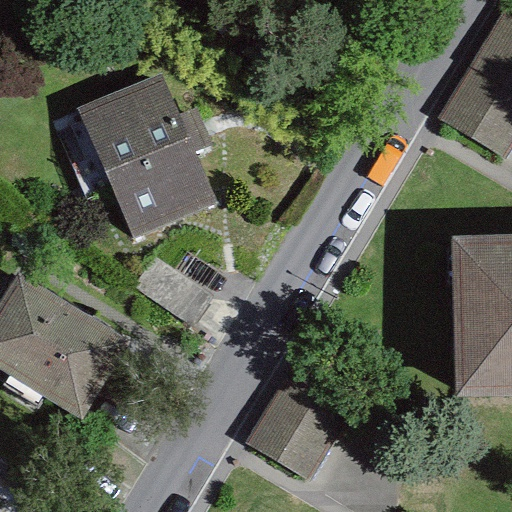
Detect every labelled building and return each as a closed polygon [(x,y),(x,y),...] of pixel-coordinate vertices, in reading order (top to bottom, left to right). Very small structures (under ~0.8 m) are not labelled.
[(511,156),(511,18),(452,122),(511,156)] [(89,123),(139,241),(217,208),(196,160),(212,154),(198,119),(182,126),(166,90),(89,123)] [(511,264),(471,266),(475,413),(511,412),(511,264)] [(221,300),(171,270),(152,301),(201,331),(221,300)] [(128,359),(26,297),(0,338),(0,370),(88,424),(128,359)] [(364,401),(305,366),(259,445),(318,479),(364,401)]
